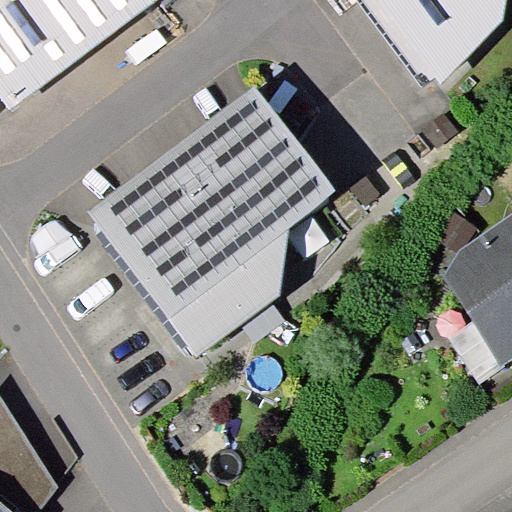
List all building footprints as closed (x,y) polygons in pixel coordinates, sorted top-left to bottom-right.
[(0,0),(0,95),(11,109),(159,0),(0,0)] [(434,77),(378,0),(359,0),(422,86),(434,77)] [(378,0),(434,77),(440,85),(502,20),(505,0),(378,0)] [(256,85),(89,211),(197,357),(280,297),(290,226),(335,190),(256,85)] [(477,227),(451,210),(435,238),(458,250),(468,243),(477,227)] [(443,276),(502,366),(511,358),(511,212),(468,243),(458,250),(443,276)] [(0,395),(0,502),(12,511),(39,511),(58,485),(0,395)] [(12,511),(0,502),(0,511),(12,511)]
